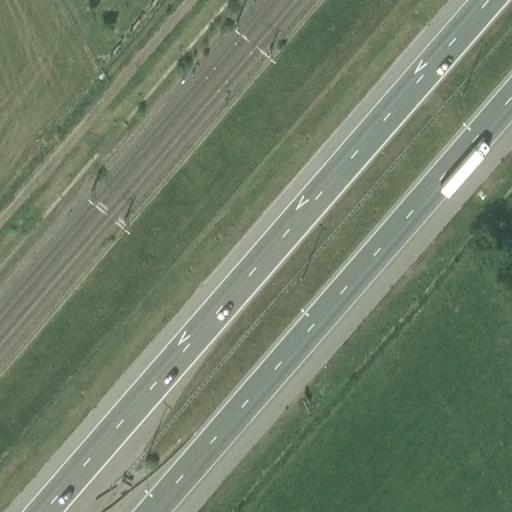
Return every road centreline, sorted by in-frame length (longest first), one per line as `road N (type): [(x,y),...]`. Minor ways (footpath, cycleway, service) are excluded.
road 1 (motorway): [(486,0),(44,511)]
road 2 (motorway): [(157,511),(511,103)]
